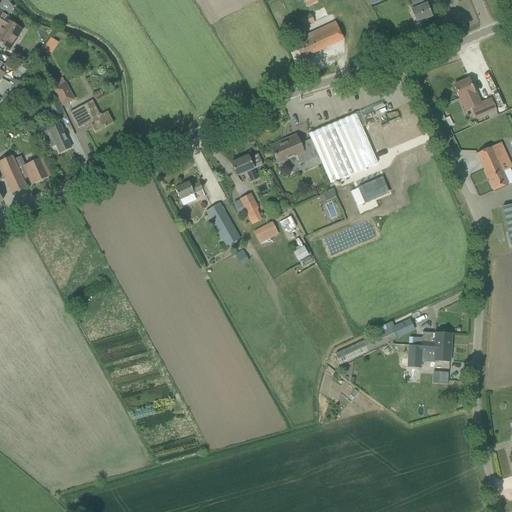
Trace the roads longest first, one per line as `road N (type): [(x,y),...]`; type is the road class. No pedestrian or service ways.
road 1 (unclassified): [(496,511),(474,411),(473,215),(401,64)]
road 2 (unclassified): [(0,227),(308,85),(401,64)]
